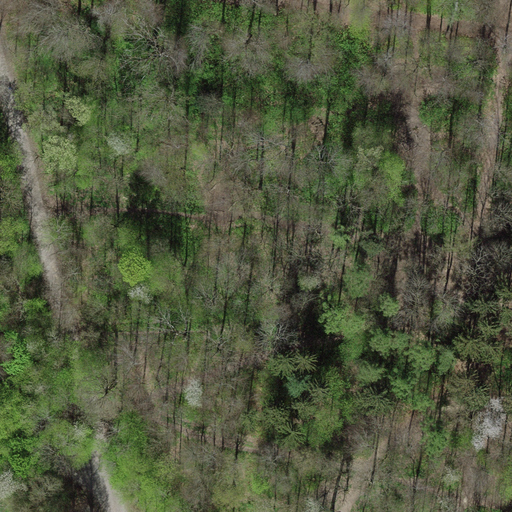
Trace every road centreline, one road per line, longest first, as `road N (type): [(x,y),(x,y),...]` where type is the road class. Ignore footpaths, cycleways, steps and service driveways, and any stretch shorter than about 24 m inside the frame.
road 1 (track): [(252,0),(511,38)]
road 2 (track): [(0,75),(65,303)]
road 3 (track): [(117,499),(65,303)]
